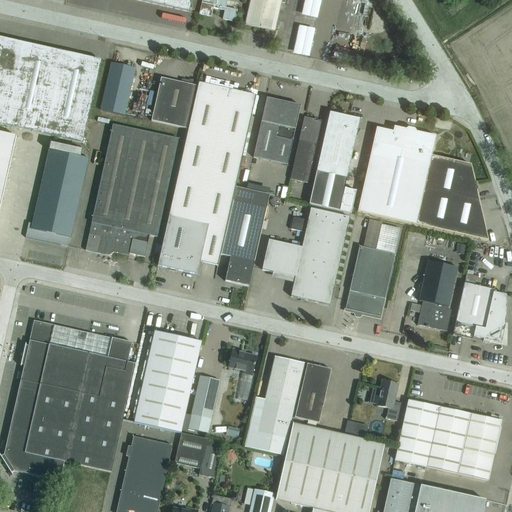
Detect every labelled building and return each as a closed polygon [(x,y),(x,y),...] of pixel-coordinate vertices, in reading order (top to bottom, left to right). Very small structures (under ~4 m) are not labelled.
[(131,0),(188,13),(189,9),(191,9),(192,5),(190,5),(191,0),(131,0)] [(219,13),(220,0),(215,0),(207,0),(207,11),(219,13)] [(231,7),(230,17),(242,18),(244,6),(233,4),(233,0),(221,0),(221,5),(231,7)] [(250,0),(245,25),(274,32),(281,3),(285,4),(285,0),(250,0)] [(311,0),(308,12),(325,16),(328,0),(311,0)] [(100,61),(0,38),(0,124),(82,143),(100,61)] [(111,63),(109,73),(100,110),(124,116),(134,69),(111,63)] [(160,79),(158,88),(151,122),(186,130),(194,93),(196,83),(181,79),(181,83),(160,79)] [(220,257),(235,189),(255,96),(198,84),(157,267),(197,276),(200,263),(217,267),(220,257)] [(266,99),(264,109),(253,158),(287,165),(300,106),(266,99)] [(360,120),(329,113),(316,173),(346,179),(360,120)] [(299,182),(312,120),(304,118),(290,180),(299,182)] [(312,120),(299,182),(307,184),(321,121),(317,121),(317,122),(314,121),(314,120),(312,120)] [(112,125),(95,206),(85,251),(108,256),(113,253),(129,256),(129,255),(144,258),(149,236),(157,238),(178,140),(112,125)] [(435,137),(427,135),(416,133),(414,134),(406,132),(405,130),(393,128),(392,132),(376,129),(357,212),(487,242),(470,165),(431,157),(435,137)] [(0,205),(16,137),(0,133),(0,205)] [(69,248),(79,199),(88,159),(80,157),(81,150),(49,143),(32,225),(28,224),(25,238),(69,248)] [(346,179),(316,173),(308,205),(339,212),(344,189),(346,179)] [(236,188),(233,202),(220,256),(230,258),(224,282),(248,287),(269,196),(236,188)] [(344,189),(339,212),(351,214),(356,192),(344,189)] [(268,241),(264,261),(262,271),(295,278),(290,297),(329,306),(349,218),(310,209),(301,248),(268,241)] [(380,226),(375,251),(359,247),(345,310),(380,318),(400,230),(380,226)] [(422,303),(419,316),(417,326),(446,332),(448,323),(451,311),(447,310),(457,268),(427,262),(418,302),(422,303)] [(495,291),(485,289),(464,284),(457,314),(452,336),(462,338),(465,326),(475,328),(472,338),(483,340),(482,342),(489,344),(489,342),(504,345),(505,296),(494,294),(495,291)] [(148,329),(154,307),(148,305),(143,327),(148,329)] [(17,396),(122,421),(135,365),(127,363),(131,343),(111,339),(89,334),(33,321),(28,347),(25,346),(26,345),(25,344),(20,367),(21,367),(21,365),(23,366),(17,396)] [(154,332),(152,342),(133,424),(180,434),(201,343),(154,332)] [(232,350),(229,360),(228,368),(253,374),(256,357),(239,353),(240,352),(232,350)] [(251,416),(244,447),(283,456),(286,440),(293,410),(301,374),(304,364),(274,358),(272,367),(264,400),(255,398),(251,416)] [(306,365),(304,375),(294,418),(318,424),(331,370),(306,365)] [(200,377),(188,430),(207,434),(219,381),(200,377)] [(371,397),(378,399),(376,407),(388,409),(386,420),(396,422),(400,404),(394,403),(398,385),(389,383),(388,384),(384,383),(384,382),(382,382),(380,392),(373,390),(371,397)] [(110,473),(122,421),(17,396),(3,455),(1,457),(0,456),(0,457),(12,476),(11,474),(14,472),(60,482),(64,463),(110,473)] [(501,421),(470,415),(439,408),(407,401),(394,461),(488,481),(501,421)] [(365,439),(368,426),(347,422),(344,435),(365,439)] [(368,511),(384,445),(338,435),(292,425),(275,501),(313,509),(311,511),(368,511)] [(215,480),(223,444),(181,434),(174,464),(200,470),(198,476),(215,480)] [(157,511),(172,446),(133,438),(118,506),(116,511),(157,511)] [(224,453),(228,463),(236,460),(232,450),(224,453)] [(56,502),(99,511),(101,511),(110,474),(65,463),(56,502)] [(433,473),(431,483),(443,485),(445,475),(433,473)] [(390,480),(382,511),(482,511),(485,501),(420,487),(413,485),(390,480)] [(254,490),(249,511),(270,511),(274,495),(254,490)]
